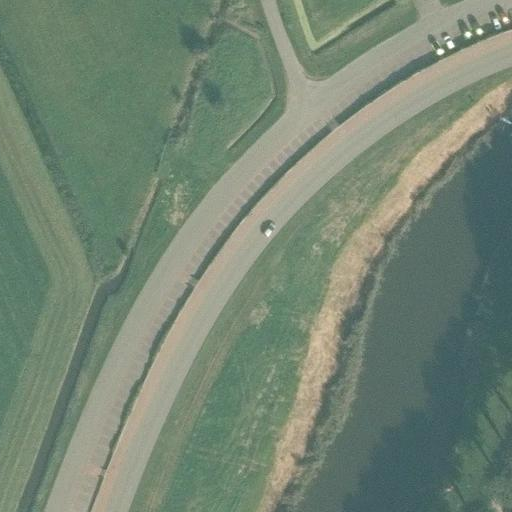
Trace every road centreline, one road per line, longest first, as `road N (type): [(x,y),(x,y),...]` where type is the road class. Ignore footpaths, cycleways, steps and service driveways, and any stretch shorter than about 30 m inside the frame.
road 1 (tertiary): [(116,511),(189,343),(270,222),(380,124),(511,54)]
road 2 (unclassified): [(56,511),(114,368),(186,240),(230,183),(308,108)]
road 3 (unclassified): [(308,108),(389,51),(498,0)]
